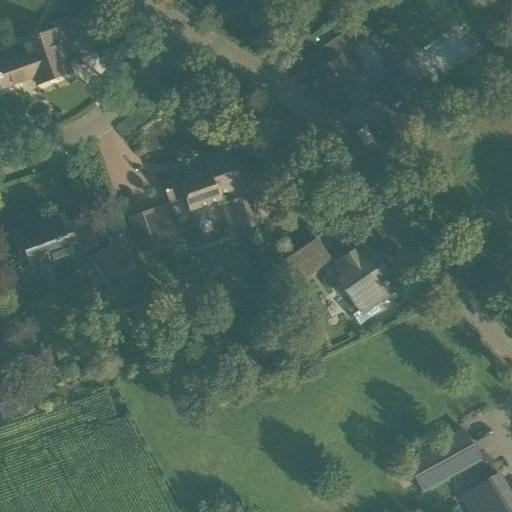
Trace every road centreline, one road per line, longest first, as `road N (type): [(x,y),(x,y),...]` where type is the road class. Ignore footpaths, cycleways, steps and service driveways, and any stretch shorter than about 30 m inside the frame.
road 1 (unclassified): [(511,352),(307,113),(172,20)]
road 2 (residential): [(0,164),(86,131),(143,87),(172,20)]
